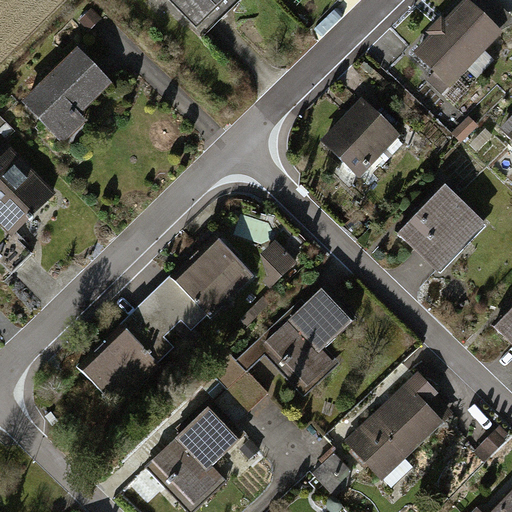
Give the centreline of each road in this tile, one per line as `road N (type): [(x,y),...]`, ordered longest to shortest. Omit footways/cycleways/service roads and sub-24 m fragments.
road 1 (residential): [(236,151),(511,413)]
road 2 (residential): [(0,369),(236,151)]
road 3 (residential): [(236,151),(391,0)]
road 4 (residential): [(106,511),(0,403)]
